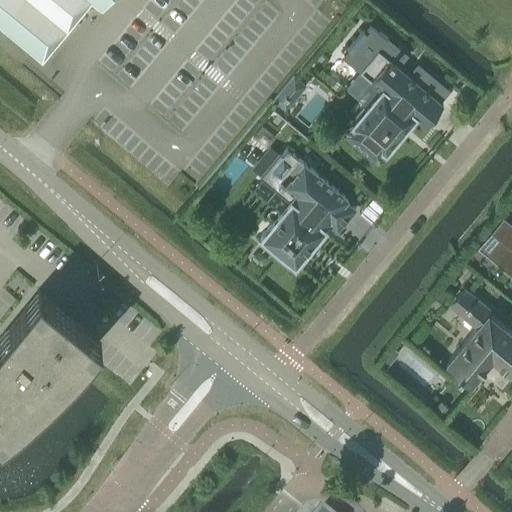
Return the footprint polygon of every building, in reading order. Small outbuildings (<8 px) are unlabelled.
[(0,0),(0,24),(41,59),(90,0),(91,0),(97,4),(100,0),(0,0)] [(376,158),(381,151),(384,148),(385,149),(413,116),(423,124),(442,102),(377,47),(360,69),(380,86),(343,130),(376,158)] [(293,74),(273,98),(284,107),(304,83),(293,74)] [(346,199),(348,196),(287,146),(281,152),(278,150),(260,172),(290,197),(259,235),(262,237),(291,261),(294,264),(296,261),(296,260),(305,249),(306,249),(313,240),(322,228),(323,229),(325,226),(328,222),(336,229),(355,206),(346,199)] [(511,223),(503,215),(476,247),(511,276),(511,223)] [(491,309),(471,293),(462,285),(448,302),(475,325),(445,361),(461,374),(459,376),(465,381),(467,379),(470,382),(484,365),(492,371),(490,374),(500,383),(511,368),(511,331),(488,312),(491,309)] [(426,300),(434,305),(444,292),(436,286),(426,300)] [(86,356),(88,353),(100,338),(38,287),(0,334),(0,434),(17,421),(37,405),(54,389),(70,373),(86,356)]
